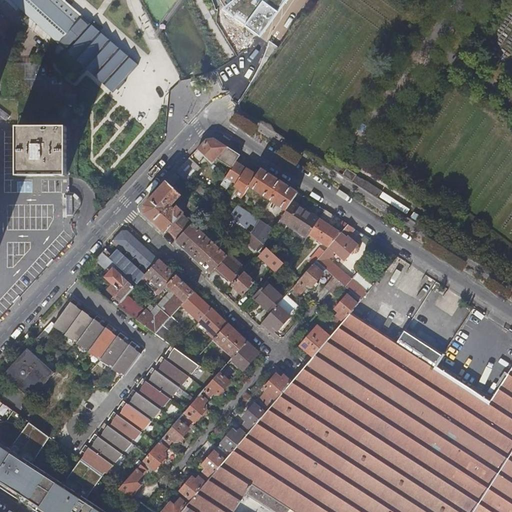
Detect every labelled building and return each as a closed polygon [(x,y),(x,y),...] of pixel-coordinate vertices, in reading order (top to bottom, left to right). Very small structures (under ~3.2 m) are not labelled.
[(93,26),(62,0),(9,0),(59,44),(68,53),(93,26)] [(235,0),(228,11),(258,37),(289,0),(235,0)] [(0,14),(0,34),(4,39),(15,28),(0,14)] [(68,53),(109,91),(136,63),(93,26),(68,53)] [(38,176),(67,176),(67,128),(19,128),(19,176),(38,176)] [(108,147),(100,147),(100,161),(108,161),(108,167),(123,167),(123,135),(108,135),(108,147)] [(208,140),(199,149),(214,164),(219,158),(221,156),(235,166),(238,161),(241,156),(216,139),(208,140)] [(221,156),(219,158),(234,168),(235,166),(221,156)] [(190,159),(182,168),(193,178),(201,169),(190,159)] [(334,160),(329,169),(338,175),(344,167),(334,160)] [(232,184),(236,187),(248,170),(240,165),(241,163),(238,161),(235,166),(234,168),(224,183),(221,188),(227,192),(232,184)] [(342,177),(348,169),(344,167),(338,175),(342,177)] [(182,168),(178,172),(182,177),(212,205),(216,200),(214,198),(193,178),(182,168)] [(299,193),(263,169),(258,176),(251,187),(287,211),(293,201),(299,193)] [(342,177),(377,200),(382,192),(367,182),(366,183),(356,176),(357,175),(348,169),(342,177)] [(248,170),(236,187),(244,192),(243,195),(245,196),(251,187),(258,176),(248,170)] [(194,224),(190,221),(185,215),(185,214),(179,208),(176,211),(172,207),(183,196),(179,193),(173,187),(182,177),(178,172),(168,183),(146,207),(146,214),(168,234),(169,232),(179,241),(194,224)] [(308,238),(311,235),(321,219),(293,201),(287,211),(278,225),(284,229),(287,224),(308,238)] [(251,232),(261,241),(265,245),(270,238),(275,230),(238,207),(233,215),(234,216),(251,232)] [(329,248),(349,226),(342,221),(336,230),(329,225),(335,217),(326,211),(321,219),(311,235),(329,248)] [(190,221),(194,224),(199,219),(195,215),(190,221)] [(229,222),(246,237),(251,232),(234,216),(229,222)] [(201,265),(212,275),(218,268),(228,256),(194,224),(179,241),(177,243),(185,250),(201,265)] [(323,255),(329,260),(331,259),(335,258),(334,255),(336,253),(346,262),(353,254),(357,255),(359,254),(360,253),(361,250),(360,247),(352,240),(351,242),(348,239),(349,238),(356,230),(349,226),(329,248),(324,253),(323,255)] [(251,232),(246,237),(256,247),(261,241),(251,232)] [(268,248),(269,249),(274,240),(270,238),(265,245),(268,248)] [(317,262),(323,255),(324,253),(318,247),(306,260),(313,266),(317,262)] [(260,256),(278,272),(285,264),(269,249),(268,248),(260,256)] [(103,253),(98,259),(109,268),(114,263),(108,257),(107,256),(103,253)] [(346,287),(351,292),(362,301),(374,287),(358,272),(352,280),(329,260),(323,255),(317,262),(327,271),(335,277),(339,282),(346,287)] [(235,284),(246,273),(228,256),(218,268),(235,284)] [(246,273),(253,280),(261,271),(264,267),(257,260),(246,273)] [(177,276),(160,261),(150,271),(146,276),(163,291),(168,286),(177,276)] [(293,290),(300,296),(307,289),(306,288),(308,285),(310,288),(313,287),(327,271),(317,262),(313,266),(293,290)] [(109,268),(113,271),(114,270),(118,273),(122,269),(117,265),(114,263),(109,268)] [(116,298),(113,302),(118,306),(122,302),(138,284),(127,274),(123,278),(118,273),(114,270),(113,271),(107,278),(115,285),(109,292),(116,298)] [(234,286),(245,296),(257,283),(253,280),(246,273),(235,284),(234,286)] [(195,293),(177,276),(168,286),(177,294),(186,302),(195,293)] [(326,288),(331,292),(339,282),(335,277),(326,288)] [(339,282),(331,292),(337,297),(346,287),(339,282)] [(279,306),(285,299),(268,283),(254,299),(272,314),(279,306)] [(332,323),(338,329),(351,314),(362,301),(351,292),(340,305),(338,304),(336,306),(338,308),(337,309),(337,311),(340,314),(332,323)] [(166,296),(162,293),(157,298),(161,301),(166,296)] [(212,309),(195,293),(186,302),(183,306),(200,322),(212,309)] [(144,312),(137,320),(157,334),(172,317),(183,306),(186,302),(177,294),(160,314),(155,318),(146,311),(144,312)] [(74,299),(56,325),(55,325),(56,326),(67,334),(65,336),(66,336),(68,334),(83,312),(79,309),(78,310),(76,309),(80,304),(74,299)] [(279,306),(288,315),(295,307),(285,299),(279,306)] [(122,302),(118,306),(137,320),(144,312),(142,310),(139,314),(122,302)] [(155,318),(160,314),(151,305),(146,311),(155,318)] [(273,327),(276,330),(278,331),(291,317),(288,315),(279,306),(272,314),(264,323),(271,330),(273,327)] [(86,308),(83,312),(68,334),(79,342),(77,344),(78,345),(79,343),(95,321),(91,318),(90,318),(88,317),(92,312),(86,308)] [(229,325),(212,309),(200,322),(208,330),(206,332),(215,340),(229,325)] [(452,379),(435,368),(397,344),(385,336),(364,323),(351,314),(338,329),(331,337),(313,357),(314,357),(307,365),(307,366),(292,383),(277,401),(269,410),(250,432),(229,457),(222,465),(223,466),(183,511),(235,511),(248,494),(275,511),(288,511),(290,510),(293,511),(474,511),(511,453),(511,369),(490,403),(475,393),(452,379)] [(95,321),(79,343),(90,351),(89,352),(90,353),(91,351),(107,329),(103,326),(102,327),(100,325),(103,320),(98,316),(95,321)] [(180,324),(172,317),(157,334),(166,341),(180,324)] [(53,323),(47,330),(51,333),(56,326),(55,325),(56,325),(53,323)] [(107,329),(91,351),(102,359),(101,361),(103,360),(119,337),(115,334),(114,335),(112,334),(115,329),(110,325),(107,329)] [(248,342),(229,325),(215,340),(234,358),(248,342)] [(302,347),(313,357),(331,337),(319,327),(302,347)] [(47,330),(38,339),(44,343),(51,333),(47,330)] [(405,331),(397,344),(435,368),(444,355),(405,331)] [(119,337),(103,360),(114,368),(130,345),(127,343),(126,344),(124,342),(127,337),(122,333),(119,337)] [(130,345),(114,368),(113,369),(122,375),(123,374),(125,375),(135,366),(143,354),(138,351),(138,352),(135,351),(139,346),(133,342),(130,345)] [(254,348),(248,342),(234,358),(233,360),(244,370),(256,356),(252,351),(254,348)] [(195,362),(176,348),(173,346),(168,352),(173,356),(171,358),(170,357),(167,361),(188,377),(190,378),(191,378),(190,377),(198,366),(200,367),(201,366),(195,362)] [(208,348),(195,362),(201,366),(217,378),(224,369),(228,365),(208,348)] [(32,399),(42,388),(43,389),(53,376),(56,373),(55,373),(56,371),(38,359),(37,358),(38,357),(29,349),(5,374),(25,393),(26,392),(28,395),(28,396),(32,399)] [(181,388),(188,377),(167,361),(163,357),(159,363),(164,367),(162,369),(161,368),(158,372),(179,388),(181,389),(182,389),(181,388)] [(239,374),(228,365),(224,369),(230,375),(234,379),(239,374)] [(171,399),(179,388),(158,372),(154,368),(149,374),(154,378),(152,379),(149,383),(170,398),(171,399)] [(230,375),(224,369),(217,378),(207,390),(206,391),(212,396),(215,393),(217,395),(220,395),(230,382),(227,379),(230,375)] [(51,436),(92,380),(78,370),(37,426),(51,436)] [(292,383),(280,372),(265,389),(268,392),(277,401),(292,383)] [(161,411),(170,398),(149,383),(144,379),(139,385),(144,389),(143,391),(142,390),(139,394),(160,410),(161,411)] [(152,421),(160,410),(139,394),(134,390),(130,396),(135,400),(133,401),(132,400),(129,405),(151,421),(153,422),(152,421)] [(277,401),(268,392),(260,401),(269,410),(277,401)] [(186,413),(196,422),(207,409),(207,406),(205,404),(207,401),(201,396),(197,401),(187,412),(186,413)] [(223,409),(227,404),(221,399),(217,404),(223,409)] [(123,412),(120,416),(141,432),(143,434),(143,433),(143,432),(151,421),(129,405),(125,401),(120,407),(125,410),(124,412),(123,412)] [(260,401),(259,401),(245,417),(245,419),(247,421),(243,427),(250,432),(269,410),(260,401)] [(13,409),(28,420),(32,413),(18,403),(13,409)] [(113,423),(110,427),(132,443),(133,445),(134,444),(133,443),(141,432),(120,416),(115,412),(111,418),(116,422),(114,423),(113,423)] [(186,413),(183,417),(193,425),(196,422),(186,413)] [(183,417),(180,421),(190,430),(193,425),(183,417)] [(168,434),(162,441),(168,447),(174,441),(177,443),(179,442),(190,430),(180,421),(178,423),(168,434)] [(50,437),(30,423),(10,449),(0,442),(0,486),(31,506),(51,476),(33,463),(50,437)] [(103,434),(101,437),(122,454),(124,455),(125,455),(124,454),(132,443),(110,427),(105,423),(101,428),(106,432),(105,434),(103,434)] [(250,432),(243,427),(238,433),(235,431),(233,431),(219,448),(229,457),(250,432)] [(94,445),(91,449),(113,465),(114,467),(115,466),(114,465),(122,454),(101,437),(96,434),(91,440),(96,443),(95,445),(94,445)] [(149,456),(141,465),(151,473),(155,469),(156,470),(167,457),(166,455),(164,452),(168,447),(162,441),(159,445),(149,456)] [(85,456),(81,460),(104,477),(113,465),(91,449),(86,445),(82,450),(87,454),(86,456),(85,456)] [(210,478),(222,465),(229,457),(219,448),(204,464),(204,467),(207,469),(204,472),(210,478)] [(511,511),(511,453),(474,511),(511,511)] [(64,484),(51,476),(31,506),(39,511),(107,511),(87,499),(104,477),(81,460),(64,484)] [(130,478),(120,489),(120,490),(131,497),(151,474),(151,473),(141,465),(140,467),(130,478)] [(208,480),(210,478),(204,472),(202,475),(208,480)] [(191,501),(208,480),(202,475),(197,481),(194,479),(192,479),(181,492),(191,501)] [(163,511),(181,511),(187,505),(181,499),(174,507),(171,504),(163,511)]
